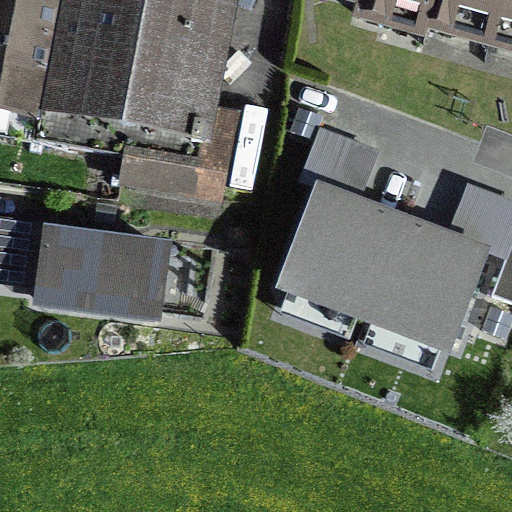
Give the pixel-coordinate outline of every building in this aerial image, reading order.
[(118,185),(218,204),(233,121),(205,115),(227,0),(0,0),(0,109),(39,117),(34,144),(122,161),(118,185)] [(511,0),(337,0),(358,6),(354,18),(383,27),(388,10),(420,20),(418,27),(447,36),(452,16),(511,33),(511,0)] [(450,350),(486,256),(434,235),(373,212),(319,192),(283,286),(450,350)] [(163,254),(44,238),(35,304),(154,320),(163,254)] [(511,245),(509,245),(487,300),(511,309),(511,245)]
